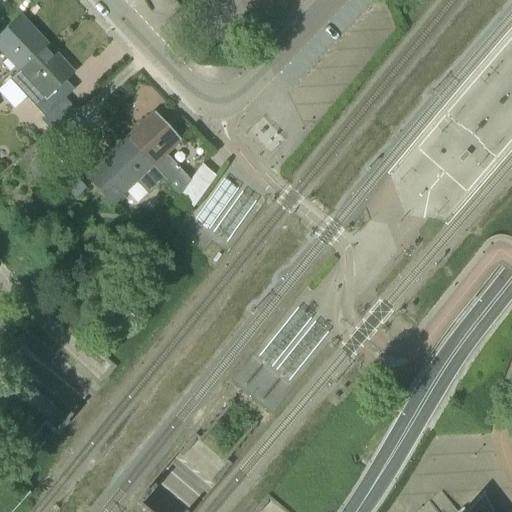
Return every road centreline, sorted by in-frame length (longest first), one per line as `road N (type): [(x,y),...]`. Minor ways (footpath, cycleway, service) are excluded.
road 1 (secondary): [(511,279),(453,355),(356,511)]
road 2 (secondary): [(216,511),(0,334)]
road 3 (residential): [(229,97),(201,97),(186,87),(105,0)]
road 4 (residential): [(229,97),(332,0)]
